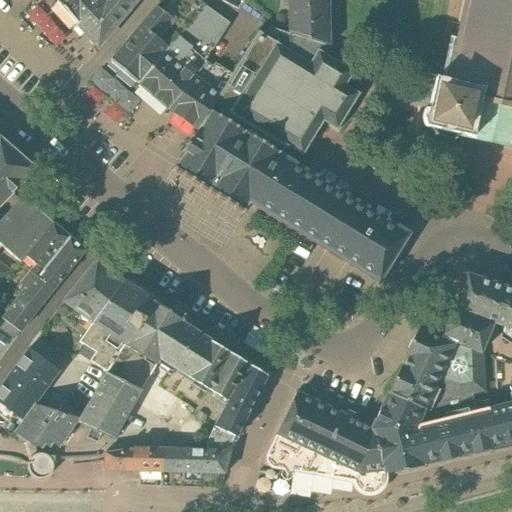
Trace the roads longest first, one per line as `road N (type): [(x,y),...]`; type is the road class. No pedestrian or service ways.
road 1 (residential): [(300,332),(239,489),(228,499),(108,500)]
road 2 (residential): [(300,332),(330,348),(353,347),(385,327),(449,233),(511,248)]
road 3 (residential): [(123,200),(300,332)]
road 4 (residential): [(123,200),(0,371)]
road 5 (residential): [(44,130),(149,0)]
